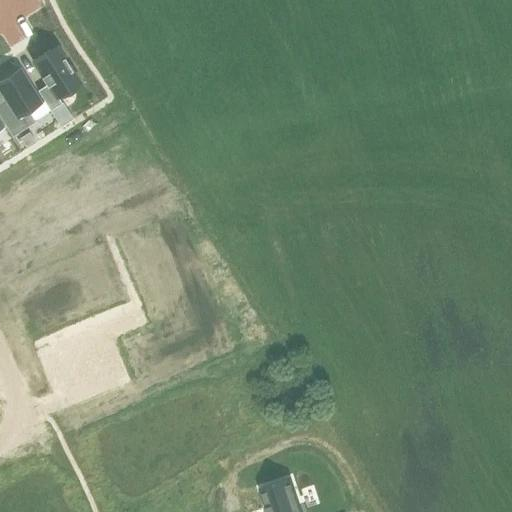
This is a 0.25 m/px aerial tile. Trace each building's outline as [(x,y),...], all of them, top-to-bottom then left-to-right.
[(56,44),(32,59),(47,83),(37,89),(50,110),(61,103),(57,96),(79,82),(56,44)] [(0,88),(6,99),(0,102),(0,116),(12,136),(35,121),(28,110),(40,102),(19,68),(0,79),(0,88)] [(35,140),(29,131),(20,137),(25,146),(35,140)] [(174,244),(165,222),(118,241),(128,264),(176,244),(176,243),(174,244)] [(175,236),(178,243),(185,240),(187,239),(184,232),(175,236)] [(188,247),(185,240),(178,243),(176,244),(179,251),(188,247)] [(178,268),(173,255),(180,252),(179,251),(176,244),(128,264),(136,285),(178,268)] [(87,259),(84,251),(73,256),(76,264),(87,259)] [(76,264),(73,256),(62,260),(65,268),(76,264)] [(45,277),(42,268),(31,273),(34,281),(45,277)] [(187,290),(178,268),(136,285),(146,307),(187,290)] [(106,272),(83,281),(98,317),(120,307),(106,272)] [(34,281),(31,273),(20,278),(23,286),(34,281)] [(196,291),(205,287),(202,280),(193,284),(196,291)] [(98,317),(83,281),(62,290),(77,325),(98,317)] [(77,325),(62,290),(41,298),(56,334),(77,325)] [(56,334),(41,298),(19,308),(34,343),(56,334)] [(301,511),(290,477),(260,488),(266,507),(264,507),(265,511),(301,511)]
